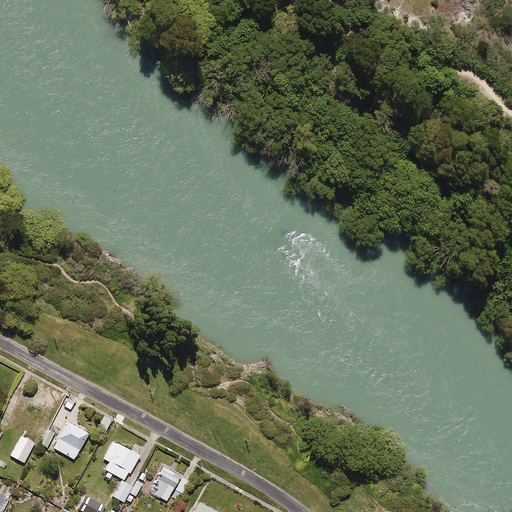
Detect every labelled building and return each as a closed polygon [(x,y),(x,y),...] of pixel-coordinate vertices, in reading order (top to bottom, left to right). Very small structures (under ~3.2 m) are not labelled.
[(40,401),(9,385),(1,401),(8,404),(5,411),(28,423),(40,401)] [(76,400),(70,396),(64,407),(69,410),(76,400)] [(112,421),(104,416),(99,424),(107,429),(112,421)] [(60,418),(45,444),(68,456),(81,430),(60,418)] [(34,442),(19,435),(9,455),(24,462),(34,442)] [(104,436),(95,454),(100,458),(97,466),(117,477),(120,468),(124,470),(134,450),(104,436)] [(155,461),(141,488),(159,499),(173,473),(155,461)] [(216,511),(217,511),(190,497),(182,511),(216,511)]
